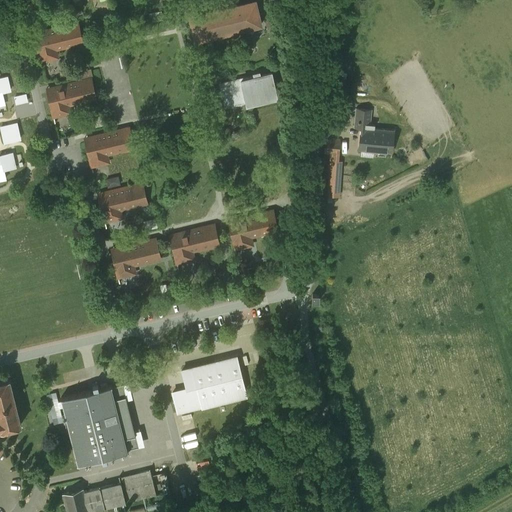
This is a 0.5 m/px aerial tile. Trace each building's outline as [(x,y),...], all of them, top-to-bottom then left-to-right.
[(263,26),(257,0),(248,0),(188,15),(194,42),(263,26)] [(161,11),(150,13),(151,21),(163,19),(161,11)] [(273,17),(265,19),(268,31),(276,29),(273,17)] [(115,18),(106,20),(109,32),(117,30),(115,18)] [(78,22),(45,30),(46,34),(34,36),(39,57),(51,54),(50,50),(83,42),(78,22)] [(210,63),(202,65),(204,76),(213,74),(210,63)] [(91,69),(79,72),(81,80),(92,77),(93,77),(91,69)] [(272,70),(219,83),(224,106),(245,102),(246,105),(279,98),(272,70)] [(8,76),(0,77),(0,105),(6,105),(3,92),(11,90),(8,76)] [(81,80),(58,85),(59,89),(48,92),(53,112),(64,110),(63,106),(97,98),(92,77),(81,80)] [(26,93),(14,96),(16,104),(28,101),(26,93)] [(394,130),(374,128),(374,124),(370,123),(372,109),(356,108),(354,126),(361,127),(358,149),(392,152),(394,130)] [(101,112),(93,114),(96,126),(104,124),(101,112)] [(17,122),(0,125),(0,126),(4,143),(21,139),(17,122)] [(130,127),(96,135),(97,139),(86,141),(90,162),(102,159),(101,155),(135,147),(130,127)] [(340,139),(325,138),(324,152),(331,153),(339,154),(340,139)] [(139,148),(131,150),(134,162),(142,160),(139,148)] [(0,180),(7,179),(5,170),(17,168),(13,151),(0,154),(0,180)] [(339,160),(331,159),(328,195),(336,196),(339,160)] [(121,174),(109,177),(111,186),(124,182),(121,174)] [(143,182),(109,190),(110,194),(99,197),(104,217),(115,214),(114,210),(148,203),(143,182)] [(273,209),(240,217),(241,221),(229,224),(234,244),(246,242),(245,238),(278,230),(273,209)] [(156,218),(144,221),(146,229),(157,226),(156,218)] [(215,223),(181,231),(182,235),(171,238),(176,259),(187,256),(186,252),(220,244),(215,223)] [(156,237),(123,245),(124,249),(112,252),(117,273),(129,270),(128,266),(161,258),(156,237)] [(278,259),(266,261),(268,269),(280,267),(278,259)] [(232,270),(220,272),(221,280),(233,278),(232,270)] [(178,282),(167,285),(169,293),(180,290),(178,282)] [(185,387),(171,391),(177,414),(201,408),(241,398),(244,397),(247,397),(242,376),(237,355),(181,369),(185,387)] [(10,379),(0,381),(0,430),(21,425),(17,410),(17,408),(17,407),(16,405),(10,379)] [(94,389),(61,398),(77,464),(102,458),(103,462),(108,460),(107,457),(129,451),(112,385),(99,388),(98,384),(93,385),(94,389)] [(196,447),(190,449),(192,460),(198,459),(196,447)] [(120,482),(84,491),(89,511),(98,509),(157,495),(152,475),(150,469),(119,477),(120,482)] [(166,471),(152,475),(157,495),(171,491),(166,471)] [(82,488),(64,493),(63,493),(67,511),(85,511),(89,511),(84,491),(83,489),(84,489),(83,488),(82,488)] [(165,500),(147,505),(148,511),(167,506),(165,500)]
